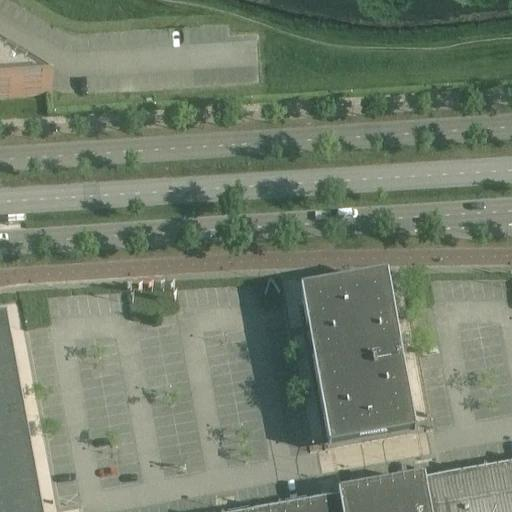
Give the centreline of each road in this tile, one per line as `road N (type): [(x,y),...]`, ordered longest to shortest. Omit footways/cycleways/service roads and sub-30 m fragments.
road 1 (primary): [(511,127),(0,160)]
road 2 (primary): [(0,244),(511,211)]
